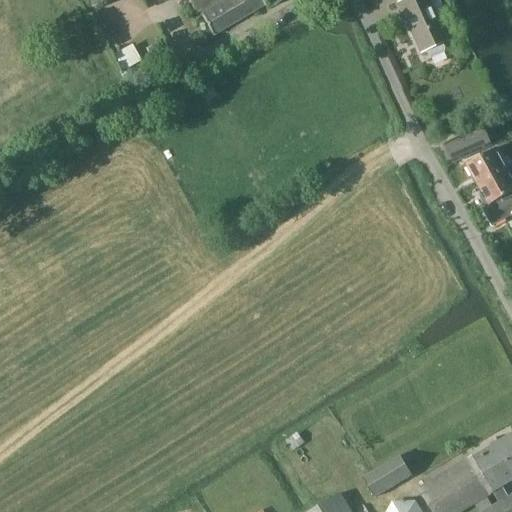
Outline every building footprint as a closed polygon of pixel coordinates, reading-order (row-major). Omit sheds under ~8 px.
[(188,0),(195,13),(216,0),(188,0)] [(262,0),(224,0),(201,14),(212,36),(266,5),(262,0)] [(420,52),(425,50),(428,53),(441,47),(441,43),(446,41),(427,0),(405,0),(398,4),(420,52)] [(482,123),(465,131),(467,135),(445,145),(453,163),(492,146),(482,123)] [(479,186),(509,169),(497,148),(467,164),(479,186)] [(511,193),(511,174),(511,173),(509,169),(479,186),(490,206),(511,194),(511,193)] [(492,226),(495,225),(511,215),(511,194),(483,211),(492,226)] [(511,434),(511,435),(420,490),(433,511),(461,511),(494,493),(503,487),(511,481),(511,434)] [(376,498),(412,476),(401,457),(364,479),(376,498)] [(511,511),(511,496),(509,497),(503,487),(494,493),(500,503),(493,507),(488,499),(476,507),(479,511),(511,511)] [(351,511),(341,494),(311,511),(351,511)]
